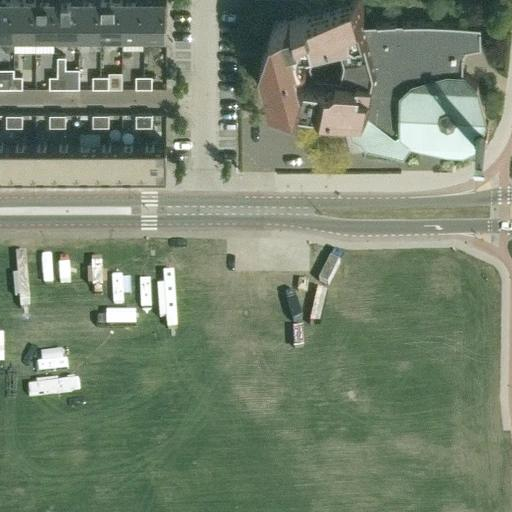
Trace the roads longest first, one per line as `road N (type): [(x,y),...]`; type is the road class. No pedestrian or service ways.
road 1 (tertiary): [(211,208),(361,229),(511,231)]
road 2 (tertiary): [(511,191),(211,208)]
road 3 (tertiary): [(211,208),(0,208)]
